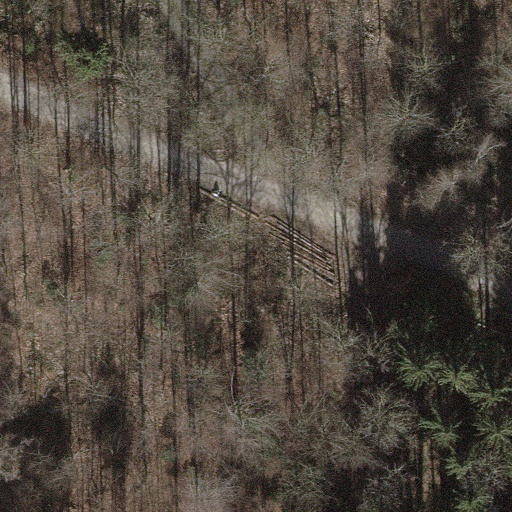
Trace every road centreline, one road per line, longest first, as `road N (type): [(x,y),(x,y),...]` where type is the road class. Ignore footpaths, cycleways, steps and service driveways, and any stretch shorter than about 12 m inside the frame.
road 1 (track): [(511,301),(336,211),(0,80)]
road 2 (track): [(274,189),(160,0)]
